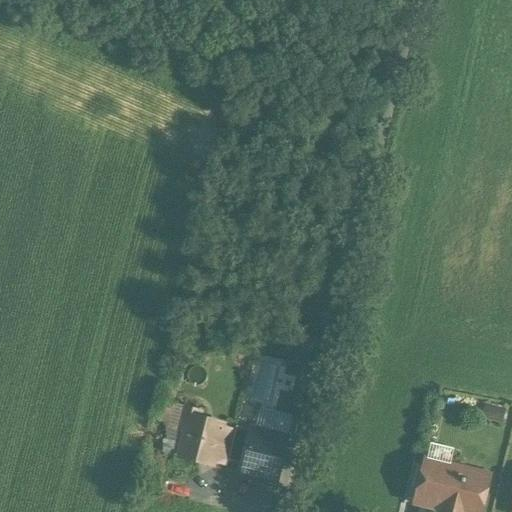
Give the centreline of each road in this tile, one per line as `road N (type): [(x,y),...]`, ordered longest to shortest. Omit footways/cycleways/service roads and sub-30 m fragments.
road 1 (track): [(415,0),(321,378)]
road 2 (residential): [(321,378),(288,511)]
